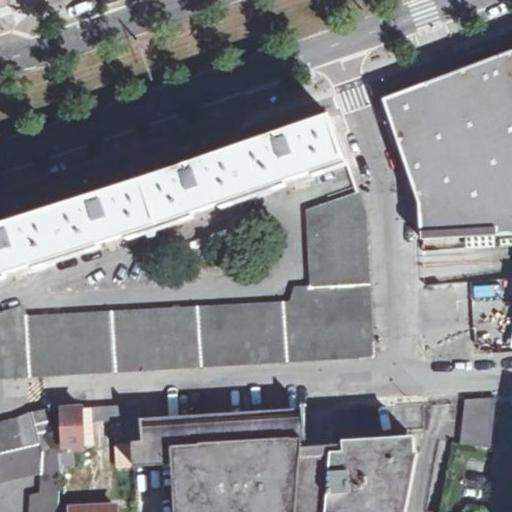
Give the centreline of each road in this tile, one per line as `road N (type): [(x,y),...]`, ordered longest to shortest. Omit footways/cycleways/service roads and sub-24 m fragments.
road 1 (residential): [(340,45),(396,211),(406,382),(511,377)]
road 2 (primary): [(0,155),(340,45)]
road 3 (primary): [(170,0),(0,56)]
road 4 (primary): [(340,45),(467,0)]
road 5 (unknown): [(318,385),(308,511)]
